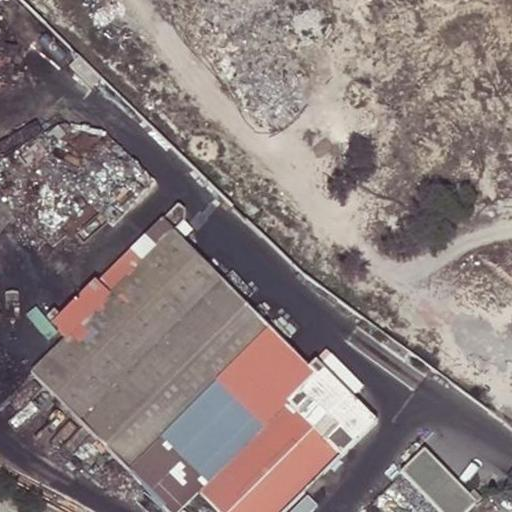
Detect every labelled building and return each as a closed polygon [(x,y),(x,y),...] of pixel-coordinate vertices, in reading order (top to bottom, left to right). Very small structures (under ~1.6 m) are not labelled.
[(130,261),(142,272),(178,237),(187,227),(187,215),(182,208),(130,261)] [(272,332),(178,237),(142,272),(35,378),(129,472),(272,332)] [(140,467),(179,506),(313,373),(308,369),(274,334),(140,467)] [(315,376),(289,403),(340,455),(342,457),(377,422),(316,361),(308,369),(313,373),(315,376)] [(221,511),(281,511),(340,455),(289,403),(200,490),(221,511)] [(471,511),(478,506),(425,453),(401,477),(435,511),(471,511)]
